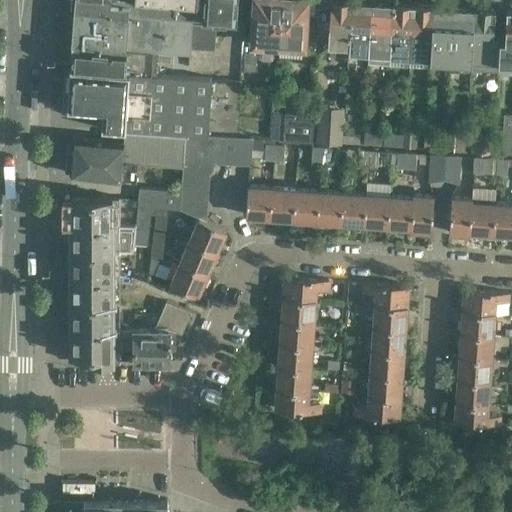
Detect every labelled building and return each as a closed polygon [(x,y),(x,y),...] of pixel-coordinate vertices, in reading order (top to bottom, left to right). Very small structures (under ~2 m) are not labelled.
[(203,19),(204,1),(200,1),(188,0),(74,0),(74,10),(192,18),(203,19)] [(204,0),(204,1),(203,19),(236,21),(237,0),(204,0)] [(278,44),(280,0),(254,0),(252,43),(278,44)] [(304,46),(306,0),(280,0),(278,44),(304,46)] [(349,44),(352,2),(352,1),(340,0),(330,0),(328,46),(348,47),(349,44)] [(368,55),(369,45),(372,3),(352,2),(349,44),(348,47),(348,54),(368,55)] [(390,46),(392,4),(372,3),(369,45),(390,46)] [(409,58),(413,4),(392,3),(392,4),(390,46),(389,57),(409,58)] [(430,60),(433,7),(433,6),(413,4),(409,58),(430,60)] [(450,61),(454,8),(433,7),(430,60),(450,61)] [(471,67),(474,8),(473,8),(473,9),(454,8),(450,61),(450,66),(471,67)] [(495,9),(490,9),(474,8),(471,67),(471,69),(497,71),(499,38),(493,38),(495,9)] [(191,23),(192,18),(74,10),(72,42),(71,44),(71,48),(157,54),(157,49),(189,51),(190,46),(215,48),(216,25),(191,23)] [(511,58),(511,10),(506,10),(505,39),(499,38),(497,71),(503,71),(504,58),(511,58)] [(156,74),(157,54),(71,48),(70,68),(129,72),(156,74)] [(241,54),(241,71),(256,72),(257,54),(255,54),(247,54),(241,54)] [(156,74),(129,72),(70,68),(68,100),(69,100),(76,110),(91,111),(102,112),(101,116),(104,116),(103,129),(126,130),(186,134),(186,135),(207,137),(212,78),(156,74)] [(344,107),(316,106),(314,142),(342,143),(344,107)] [(283,140),(285,112),(273,111),(270,139),(283,140)] [(314,114),(285,112),(283,140),(312,142),(314,114)] [(511,154),(511,114),(504,114),(502,154),(511,154)] [(403,127),(403,133),(402,147),(417,148),(419,128),(403,127)] [(454,151),(464,152),(466,130),(456,129),(454,151)] [(183,165),(184,160),(186,135),(186,134),(126,130),(125,141),(75,137),(73,136),(70,173),(72,173),(136,178),(137,160),(183,165)] [(384,145),(384,132),(364,130),(363,144),(384,145)] [(402,147),(403,133),(384,132),(384,145),(402,147)] [(215,162),(216,138),(207,137),(186,135),(184,160),(209,173),(215,162)] [(343,143),(359,144),(360,136),(343,135),(343,143)] [(472,152),(492,153),(493,137),(473,136),(472,152)] [(226,163),(228,139),(216,138),(215,162),(226,163)] [(238,164),(239,140),(228,139),(226,163),(238,164)] [(250,165),(252,142),(252,141),(239,140),(238,164),(250,165)] [(275,145),(268,144),(266,144),(265,157),(274,158),(275,145)] [(284,145),(275,145),(274,158),(283,159),(284,145)] [(321,161),(322,147),(313,147),(312,160),(321,161)] [(330,161),(331,148),(322,147),(321,161),(330,161)] [(346,149),(345,159),(355,159),(355,149),(346,149)] [(368,164),(369,150),(360,150),(359,163),(368,164)] [(377,164),(378,151),(369,150),(368,164),(377,164)] [(406,166),(407,153),(398,152),(397,166),(406,166)] [(415,167),(416,153),(407,153),(406,166),(415,167)] [(443,155),(431,154),(429,180),(430,180),(440,178),(441,178),(443,155)] [(457,182),(459,156),(447,155),(446,178),(456,182),(457,182)] [(482,171),(483,157),(474,157),(473,170),(482,171)] [(491,171),(492,158),(483,157),(482,171),(491,171)] [(506,172),(507,159),(498,158),(497,172),(506,172)] [(208,185),(209,173),(184,160),(183,165),(182,174),(208,185)] [(207,196),(208,185),(182,174),(181,185),(207,196)] [(207,196),(181,185),(181,191),(180,196),(206,207),(207,196)] [(269,216),(271,187),(247,185),(245,215),(269,216)] [(179,208),(180,196),(181,191),(140,187),(138,204),(151,205),(179,208)] [(292,218),(294,188),(271,187),(269,216),(292,218)] [(316,220),(318,190),(294,188),(292,218),(316,220)] [(339,221),(341,192),(318,190),(316,220),(339,221)] [(363,223),(365,193),(341,192),(339,221),(363,223)] [(386,225),(389,195),(365,193),(363,223),(386,225)] [(433,195),(412,194),(412,197),(410,226),(410,229),(431,231),(433,195)] [(410,226),(412,197),(389,195),(386,225),(410,226)] [(206,207),(180,196),(179,208),(199,217),(206,220),(206,207)] [(70,197),(70,224),(118,224),(118,197),(70,197)] [(470,231),(472,201),(472,198),(451,197),(448,232),(469,233),(470,231)] [(493,232),(495,203),(472,201),(470,231),(493,232)] [(511,233),(511,203),(495,203),(493,232),(511,233)] [(150,219),(150,213),(151,205),(138,204),(137,217),(150,219)] [(165,215),(163,215),(156,214),(154,227),(164,228),(165,215)] [(150,219),(137,217),(136,224),(133,244),(147,245),(150,219)] [(226,228),(206,220),(199,217),(189,239),(216,251),(226,228)] [(133,244),(136,224),(118,224),(70,224),(70,250),(118,251),(133,251),(133,244)] [(154,231),(152,244),(162,245),(163,232),(154,231)] [(207,273),(216,251),(189,239),(180,261),(207,273)] [(152,244),(151,257),(160,258),(162,245),(152,244)] [(118,275),(118,251),(70,250),(70,275),(118,275)] [(164,255),(160,264),(170,268),(174,259),(164,255)] [(197,295),(207,273),(180,261),(170,283),(197,295)] [(118,301),(118,275),(70,275),(70,301),(118,301)] [(285,276),(285,277),(283,298),(315,301),(316,288),(327,289),(328,279),(285,276)] [(408,285),(365,282),(364,291),(376,292),(375,305),(407,307),(408,285)] [(506,315),(508,292),(464,289),(462,311),(494,313),(494,314),(506,315)] [(313,323),(315,301),(283,298),(281,320),(313,323)] [(118,327),(118,301),(70,301),(70,327),(118,327)] [(133,329),(133,360),(133,361),(169,360),(169,348),(174,349),(190,311),(166,301),(156,324),(156,329),(133,329)] [(405,329),(407,307),(375,305),(373,327),(405,329)] [(494,314),(494,313),(462,311),(461,333),(493,335),(494,314)] [(311,345),(313,323),(281,320),(280,342),(311,345)] [(118,360),(118,327),(70,327),(70,360),(89,360),(89,361),(112,361),(112,360),(118,360)] [(404,351),(405,329),(373,327),(372,349),(404,351)] [(491,357),(493,335),(461,333),(459,355),(491,357)] [(310,367),(311,345),(280,342),(278,364),(310,367)] [(402,373),(404,351),(372,349),(370,371),(402,373)] [(336,370),(338,355),(330,354),(328,369),(336,370)] [(490,379),(491,357),(459,355),(458,377),(490,379)] [(308,389),(310,367),(278,364),(276,386),(308,389)] [(400,395),(402,373),(370,371),(369,393),(400,395)] [(355,394),(356,377),(342,376),(341,394),(355,394)] [(488,401),(490,379),(458,377),(456,399),(488,401)] [(335,391),(336,379),(327,378),(326,390),(335,391)] [(307,401),(308,389),(276,386),(275,408),(318,412),(319,402),(307,401)] [(399,417),(400,395),(369,393),(368,405),(356,405),(355,414),(399,417)] [(336,415),(337,399),(326,398),(325,414),(336,415)] [(487,414),(488,401),(456,399),(455,421),(498,424),(499,415),(487,414)] [(86,499),(67,498),(67,511),(167,511),(167,499),(164,499),(164,500),(161,499),(160,498),(159,498),(158,499),(146,499),(146,498),(145,498),(144,498),(143,499),(143,500),(131,499),(130,498),(129,498),(128,498),(128,499),(128,500),(118,499),(117,498),(116,498),(115,498),(114,499),(102,499),(102,498),(101,498),(100,498),(99,499),(86,499)]
